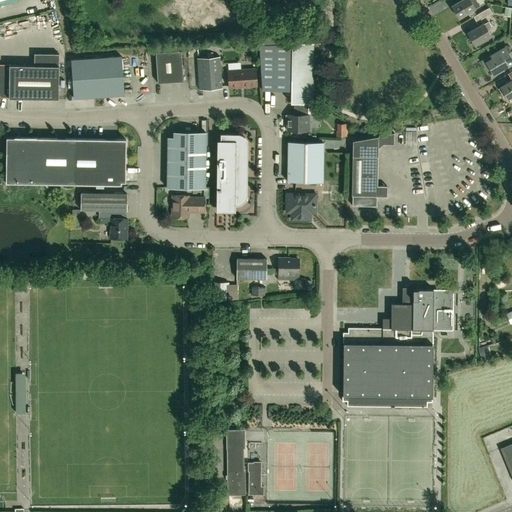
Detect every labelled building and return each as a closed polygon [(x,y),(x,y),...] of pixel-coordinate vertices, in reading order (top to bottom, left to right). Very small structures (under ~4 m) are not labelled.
[(476,0),(475,0),(461,0),(452,5),(459,18),(475,9),(479,6),(476,0)] [(477,22),(493,13),(489,7),(473,16),(477,22)] [(491,27),(488,22),(484,24),(484,23),(468,33),(475,45),(491,36),(487,29),(491,27)] [(313,104),(314,44),(292,44),(291,104),(295,104),(294,110),(298,110),(297,116),(286,115),(285,123),(288,123),(287,131),(309,132),(309,116),(307,116),(308,104),(313,104)] [(492,58),(490,60),(489,57),(482,61),(487,71),(490,69),(493,74),(507,66),(507,67),(511,63),(511,59),(511,58),(511,57),(511,54),(508,46),(490,56),(492,58)] [(158,84),(184,82),(182,51),(156,53),(158,84)] [(71,61),(74,100),(124,96),(121,57),(71,61)] [(200,90),(222,89),(220,57),(198,59),(200,90)] [(58,98),(59,66),(0,65),(0,95),(1,96),(9,97),(58,98)] [(229,89),(257,87),(256,70),(228,72),(229,89)] [(507,99),(509,98),(511,101),(511,100),(511,78),(511,79),(511,80),(501,87),(499,88),(503,95),(505,94),(507,99)] [(206,188),(207,132),(174,132),(174,137),(169,137),(168,188),(206,188)] [(216,211),(235,211),(235,205),(238,205),(240,204),(242,203),(244,201),(245,199),(247,197),(247,194),(248,144),(248,143),(247,141),(246,139),(244,137),(242,135),(240,134),(237,134),(220,133),(220,140),(217,140),(216,211)] [(357,140),(352,141),(351,196),(352,196),(352,206),(376,207),(376,196),(387,197),(387,186),(377,186),(378,148),(383,144),(393,144),(393,134),(392,134),(379,136),(377,136),(364,138),(357,140)] [(7,183),(121,184),(121,182),(125,182),(126,139),(7,138),(7,183)] [(323,182),(324,142),(288,141),(288,181),(323,182)] [(128,211),(128,194),(82,193),(82,210),(128,211)] [(316,212),(316,194),(287,194),(287,212),(292,212),(292,219),(307,219),(310,216),(310,212),(316,212)] [(205,212),(205,198),(189,198),(189,196),(173,195),(173,217),(189,218),(189,212),(205,212)] [(127,238),(127,219),(129,219),(129,218),(100,218),(100,223),(107,223),(107,225),(112,225),(112,238),(127,238)] [(237,258),(237,278),(267,279),(267,259),(237,258)] [(299,274),(299,259),(279,259),(279,274),(278,274),(278,280),(299,280),(299,274)] [(229,298),(229,282),(215,282),(215,300),(226,300),(226,298),(229,298)] [(453,315),(453,290),(434,290),(434,288),(419,288),(419,286),(414,286),(414,301),(393,301),(392,317),(383,317),(384,328),(433,329),(433,331),(453,331),(453,315)] [(265,295),(265,287),(252,287),(252,295),(265,295)] [(383,344),(384,328),(348,328),(348,333),(344,333),(343,401),(348,401),(348,406),(368,407),(368,396),(374,396),(375,344),(383,344)] [(433,329),(412,329),(384,328),(383,344),(375,344),(374,396),(368,396),(368,407),(427,407),(428,402),(433,402),(433,333),(433,330),(433,329)] [(16,413),(26,413),(25,373),(16,373),(16,413)] [(244,471),(244,448),(245,448),(244,431),(227,431),(228,495),(245,495),(245,471),(244,471)] [(511,443),(500,448),(511,476),(511,443)] [(262,462),(260,461),(254,461),(253,462),(248,462),(248,471),(249,471),(249,494),(264,494),(264,486),(261,485),(261,479),(260,478),(260,469),(262,468),(262,462)]
